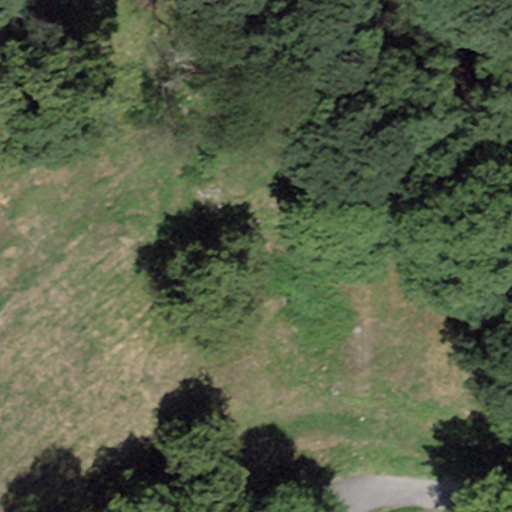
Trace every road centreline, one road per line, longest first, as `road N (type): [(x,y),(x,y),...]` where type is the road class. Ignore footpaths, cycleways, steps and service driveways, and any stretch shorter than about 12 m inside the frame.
road 1 (track): [(131,511),(180,481),(324,422),(511,461)]
road 2 (unclassified): [(511,488),(466,498),(370,494),(335,511)]
